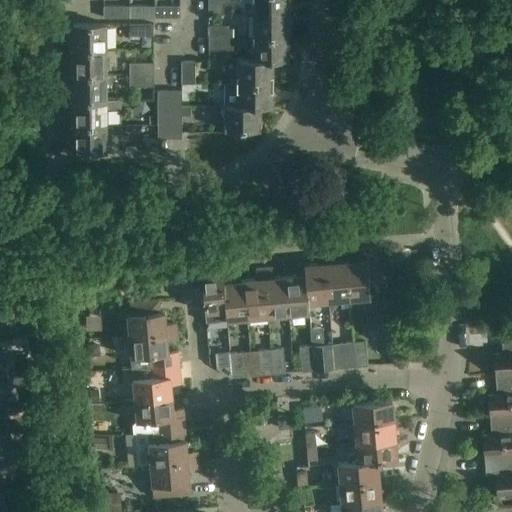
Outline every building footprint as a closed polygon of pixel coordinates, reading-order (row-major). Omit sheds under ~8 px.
[(232,0),(207,0),(208,15),(224,15),(224,5),(233,5),(232,0)] [(252,0),(252,15),(289,15),(288,0),(252,0)] [(103,18),(129,18),(129,6),(103,6),(103,18)] [(129,18),(155,18),(155,6),(129,6),(129,18)] [(155,6),(155,18),(180,18),(180,6),(155,6)] [(252,15),(252,38),(289,38),(289,15),(252,15)] [(73,35),(70,35),(70,50),(73,50),(106,50),(106,24),(103,24),(73,24),(73,25),(73,35)] [(153,24),(129,24),(129,36),(153,36),(153,24)] [(208,26),(208,38),(233,38),(232,26),(208,26)] [(233,38),(208,38),(208,51),(233,50),(233,38)] [(252,38),(252,60),(273,60),(273,61),(289,61),(289,38),(252,38)] [(73,61),(70,61),(70,76),(73,75),(107,75),(106,50),(73,50),(73,61)] [(236,60),(236,84),(273,84),(273,61),(273,60),(252,60),(236,60)] [(181,61),(181,84),(195,84),(195,61),(181,61)] [(128,63),(129,75),(153,74),(153,63),(128,63)] [(153,74),(129,75),(128,87),(153,87),(153,74)] [(73,86),(70,86),(70,101),(73,101),(73,100),(107,100),(107,85),(108,85),(112,78),(112,75),(107,75),(73,75),(73,86)] [(224,84),(224,106),(236,106),(236,107),(261,107),(273,107),(273,84),(236,84),(224,84)] [(157,91),(157,115),(169,115),(169,91),(157,91)] [(181,91),(169,91),(169,115),(181,115),(181,91)] [(73,111),(70,111),(70,126),(74,126),(74,125),(107,125),(107,100),(73,100),(73,101),(73,111)] [(236,106),(224,106),(225,130),(260,130),(261,107),(236,107),(236,106)] [(169,115),(157,115),(157,138),(158,138),(169,138),(169,115)] [(181,115),(169,115),(169,138),(181,138),(181,115)] [(71,151),(70,151),(107,151),(107,125),(74,125),(74,126),(74,136),(70,136),(71,151)] [(158,138),(157,138),(142,139),(142,151),(158,151),(158,138)] [(380,248),(366,249),(357,250),(358,260),(345,261),(348,299),(370,297),(369,281),(383,280),(380,248)] [(331,252),(324,253),(328,301),(348,299),(345,261),(332,262),(331,252)] [(328,301),(324,253),(315,253),(316,264),(304,265),(307,303),(328,301)] [(214,270),(201,271),(206,322),(225,320),(224,310),(225,310),(222,272),(223,272),(222,262),(213,263),(214,270)] [(307,303),(304,265),(297,266),(298,276),(284,277),(287,315),(308,313),(307,303)] [(270,268),(262,269),(266,316),(287,315),(284,277),(270,278),(270,268)] [(266,316),(262,269),(255,270),(256,280),(243,281),(247,318),(266,316)] [(230,272),(223,272),(222,272),(225,310),(224,310),(225,320),(247,318),(243,281),(231,282),(230,272)] [(126,314),(128,335),(176,330),(176,323),(166,324),(165,311),(160,312),(159,300),(129,302),(130,314),(126,314)] [(311,345),(310,346),(313,370),(326,369),(323,328),(310,329),(311,345)] [(131,368),(149,366),(179,364),(178,351),(168,352),(167,340),(177,339),(176,330),(128,335),(130,368),(131,368)] [(493,353),(495,374),(511,372),(511,332),(501,333),(502,352),(493,353)] [(364,341),(352,342),(354,367),(366,366),(364,341)] [(354,367),(352,342),(340,343),(342,368),(354,367)] [(313,370),(310,346),(299,347),(301,371),(313,370)] [(283,348),(269,349),(271,374),(285,373),(283,348)] [(271,374),(269,349),(258,350),(260,375),(271,374)] [(229,352),(230,362),(231,378),(244,377),(242,351),(229,352)] [(229,352),(215,353),(216,369),(231,378),(230,362),(229,352)] [(131,368),(133,401),(172,397),(171,384),(181,383),(179,364),(149,366),(131,368)] [(511,372),(495,374),(497,393),(487,393),(490,415),(511,412),(511,372)] [(0,392),(10,390),(7,377),(0,378),(0,392)] [(133,401),(136,434),(185,429),(183,408),(173,409),(172,397),(133,401)] [(353,403),(354,423),(394,420),(392,400),(353,403)] [(321,406),(303,407),(304,422),(322,420),(321,406)] [(511,412),(490,415),(491,433),(482,434),(484,455),(511,452),(511,412)] [(289,415),(287,416),(278,417),(279,428),(290,427),(289,415)] [(0,417),(0,454),(4,454),(14,451),(5,416),(0,417)] [(354,423),(355,443),(395,439),(394,420),(354,423)] [(149,463),(149,464),(198,460),(197,452),(187,452),(185,429),(136,434),(138,464),(149,463)] [(305,433),(306,447),(315,446),(314,432),(305,433)] [(352,454),(349,458),(349,462),(357,462),(377,461),(378,461),(397,459),(396,439),(356,443),(356,454),(352,454)] [(315,446),(306,447),(307,461),(317,460),(315,446)] [(511,452),(484,455),(486,474),(494,474),(497,495),(511,493),(511,452)] [(198,460),(149,464),(151,477),(153,497),(191,494),(189,468),(198,467),(198,460)] [(339,463),(341,483),(379,480),(378,461),(377,461),(357,462),(349,462),(339,463)] [(296,473),(297,486),(307,485),(305,472),(296,473)] [(341,483),(342,502),(381,499),(379,480),(341,483)] [(307,485),(297,486),(299,500),(308,499),(307,485)] [(381,511),(381,499),(342,502),(343,511),(381,511)]
